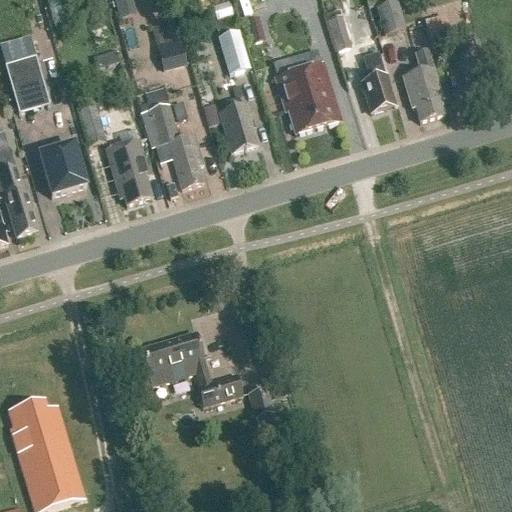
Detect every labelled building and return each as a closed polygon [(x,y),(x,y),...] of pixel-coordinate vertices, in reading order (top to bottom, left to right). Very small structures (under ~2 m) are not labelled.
[(118,18),(134,14),(130,0),(123,0),(114,3),(118,18)] [(384,41),(405,35),(396,7),(376,13),(384,41)] [(337,57),(350,53),(339,15),(326,19),(337,57)] [(445,21),(424,27),(433,57),(454,50),(445,21)] [(258,22),(244,26),(251,50),(265,46),(258,22)] [(222,25),(215,27),(218,38),(225,36),(222,25)] [(217,43),(229,81),(250,75),(238,37),(217,43)] [(179,44),(156,50),(163,78),(186,72),(179,44)] [(443,106),(428,57),(415,61),(420,78),(402,84),(411,116),(415,115),(419,129),(444,121),(440,107),(443,106)] [(385,82),(378,59),(363,64),(370,86),(361,88),(362,91),(360,94),(365,101),(371,119),(394,112),(386,81),(385,82)] [(35,62),(6,71),(18,116),(48,109),(35,62)] [(295,140),(341,127),(324,69),(275,84),(285,118),(288,117),(295,140)] [(241,113),(239,103),(225,107),(228,117),(218,120),(230,160),(258,152),(246,112),(241,113)] [(176,127),(187,124),(182,108),(172,111),(176,127)] [(88,153),(106,148),(94,110),(77,115),(88,153)] [(140,120),(146,137),(153,135),(158,151),(167,148),(181,196),(203,189),(198,172),(203,171),(197,150),(193,151),(190,142),(179,145),(169,111),(163,113),(140,120)] [(149,181),(138,146),(105,156),(120,205),(124,204),(126,212),(151,205),(145,183),(149,181)] [(73,152),(40,161),(52,202),(85,192),(73,152)] [(22,200),(9,154),(0,157),(0,190),(16,244),(37,238),(31,216),(33,215),(29,203),(27,204),(26,199),(22,200)] [(210,388),(196,340),(140,356),(151,392),(195,379),(198,391),(196,392),(202,413),(243,402),(236,381),(210,388)] [(276,419),(269,394),(247,400),(254,425),(256,424),(276,419)] [(46,415),(44,407),(8,418),(15,441),(11,442),(17,460),(32,511),(60,511),(84,505),(57,412),(46,415)] [(144,420),(129,425),(133,439),(149,435),(144,420)]
